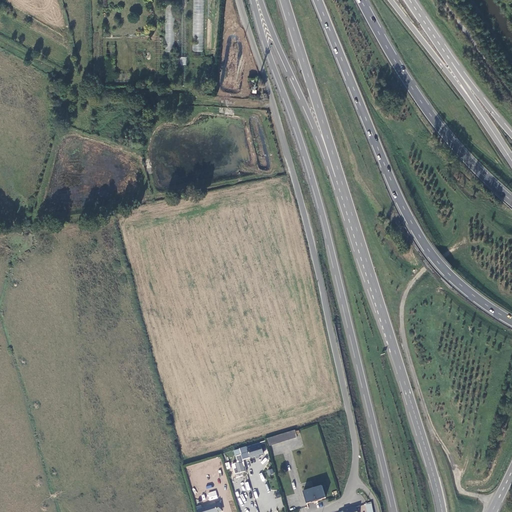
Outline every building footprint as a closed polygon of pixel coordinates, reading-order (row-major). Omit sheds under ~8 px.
[(203,0),(194,0),(193,44),(192,52),(203,52),(203,0)] [(174,6),(166,5),(165,27),(171,28),(170,41),(172,42),(174,6)] [(270,446),(297,438),(295,431),(268,439),(270,446)] [(264,454),(261,444),(248,448),(251,458),(264,454)] [(251,458),(248,448),(240,450),(243,460),(251,458)] [(246,471),(243,462),(233,465),(236,475),(246,471)] [(321,486),(303,492),(306,504),(314,502),(315,503),(317,503),(317,501),(325,498),(321,486)] [(209,501),(218,498),(216,490),(207,493),(209,501)]
